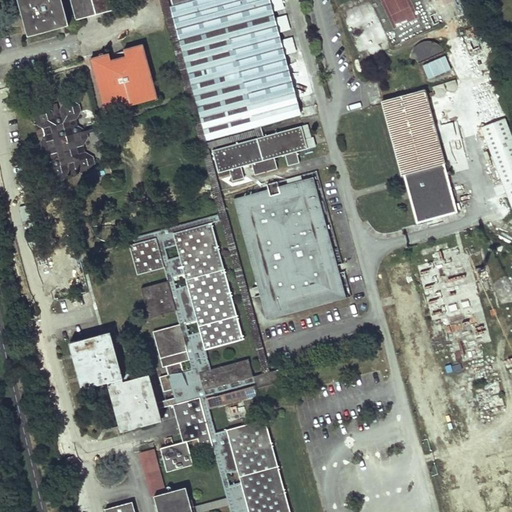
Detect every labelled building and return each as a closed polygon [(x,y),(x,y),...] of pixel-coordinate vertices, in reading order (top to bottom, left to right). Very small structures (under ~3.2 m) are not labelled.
[(209,138),(254,126),(258,125),(297,115),(269,13),(271,12),(271,11),(268,0),(16,0),(27,36),(68,25),(61,0),(69,0),(75,20),(120,8),(118,0),(171,0),(173,5),(209,138)] [(167,0),(161,0),(264,373),(265,372),(265,373),(269,372),(207,148),(256,135),(257,138),(261,137),(258,125),(254,126),(255,130),(206,144),(167,0)] [(282,8),(279,0),(268,0),(271,11),(282,8)] [(287,29),(284,17),(273,20),(276,32),(287,29)] [(293,51),(290,39),(279,42),(282,54),(293,51)] [(411,60),(414,60),(417,61),(418,57),(419,54),(421,52),(423,50),(426,48),(429,46),(431,45),(435,45),(438,46),(441,47),(438,44),(434,43),(431,42),(428,42),(425,42),(422,43),(418,45),(415,47),(413,50),(412,53),(411,56),(411,60)] [(108,54),(89,59),(104,115),(124,110),(121,101),(136,98),(138,105),(156,101),(141,45),(122,50),(124,58),(110,62),(108,54)] [(445,53),(441,47),(438,46),(435,45),(431,45),(429,46),(426,48),(423,50),(421,52),(419,54),(418,57),(417,61),(419,63),(420,65),(445,53)] [(424,90),(381,102),(402,177),(404,176),(417,223),(457,212),(424,90)] [(78,106),(69,101),(62,102),(58,111),(56,106),(51,108),(51,112),(44,107),(38,109),(32,119),(34,125),(43,129),(36,132),(38,137),(44,134),(39,144),(41,151),(49,155),(51,162),(46,169),(48,176),(57,180),(64,179),(67,170),(74,168),(81,174),(89,172),(93,163),(91,157),(83,153),(82,147),(86,139),(84,132),(76,128),(75,121),(79,114),(78,106)] [(511,210),(511,132),(505,114),(480,123),(511,211),(511,210)] [(309,138),(305,125),(300,126),(303,139),(309,138)] [(300,126),(261,137),(257,138),(212,151),(218,172),(228,170),(232,181),(243,178),(240,167),(250,164),(253,175),(277,169),(274,158),(284,155),(288,166),(299,163),(296,151),(305,148),(303,139),(300,126)] [(313,146),(311,137),(309,138),(303,139),(305,148),(313,146)] [(267,189),(233,199),(266,319),(346,297),(312,177),(278,186),(276,181),(266,184),(267,189)] [(242,340),(208,218),(127,240),(137,276),(163,268),(167,282),(140,289),(149,320),(175,312),(179,325),(152,333),(162,368),(166,367),(169,376),(161,379),(164,390),(172,388),(175,397),(176,403),(172,404),(173,406),(183,441),(160,448),(167,472),(193,464),(187,441),(193,439),(197,438),(201,450),(213,447),(227,499),(229,503),(231,511),(291,511),(265,419),(219,432),(214,433),(204,397),(254,383),(259,400),(271,396),(265,373),(265,372),(264,373),(252,376),(248,360),(210,370),(204,350),(242,340)] [(420,358),(435,354),(409,260),(384,267),(412,367),(422,364),(420,358)] [(110,332),(69,344),(82,390),(107,383),(121,433),(162,421),(159,409),(157,402),(150,375),(124,382),(110,332)] [(294,390),(288,366),(269,372),(265,373),(271,396),(292,391),(294,390)] [(312,399),(310,390),(299,393),(301,402),(312,399)] [(159,409),(173,406),(172,404),(176,403),(175,397),(157,402),(159,409)] [(152,497),(155,496),(166,493),(154,450),(140,454),(152,497)] [(166,493),(155,496),(158,511),(192,511),(192,509),(186,487),(166,493)] [(227,499),(192,509),(192,511),(197,511),(229,503),(227,499)] [(135,511),(133,503),(105,510),(105,511),(135,511)]
